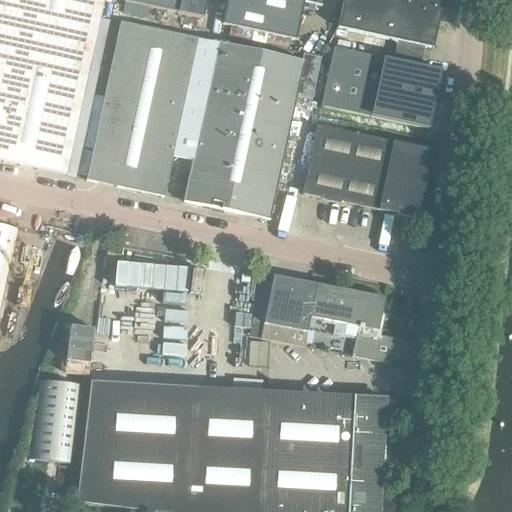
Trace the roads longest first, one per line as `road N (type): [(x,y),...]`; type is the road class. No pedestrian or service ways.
road 1 (unclassified): [(441,280),(0,185)]
road 2 (unclassified): [(441,280),(472,0)]
road 3 (unclassified): [(414,479),(441,280)]
